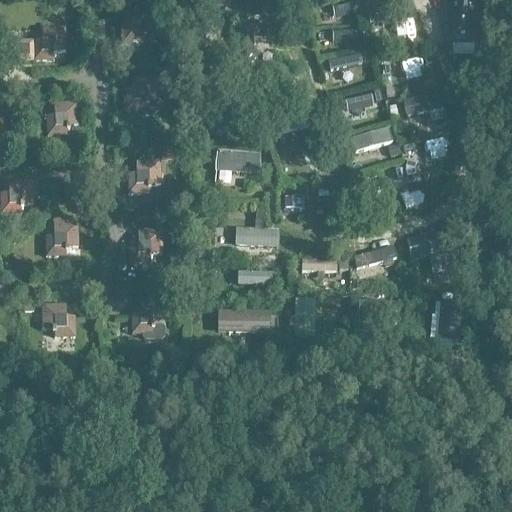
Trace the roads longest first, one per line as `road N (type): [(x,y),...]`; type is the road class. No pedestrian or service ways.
road 1 (track): [(296,0),(352,224),(379,235),(432,217),(460,183),(459,99),(416,0)]
road 2 (track): [(505,0),(469,511)]
